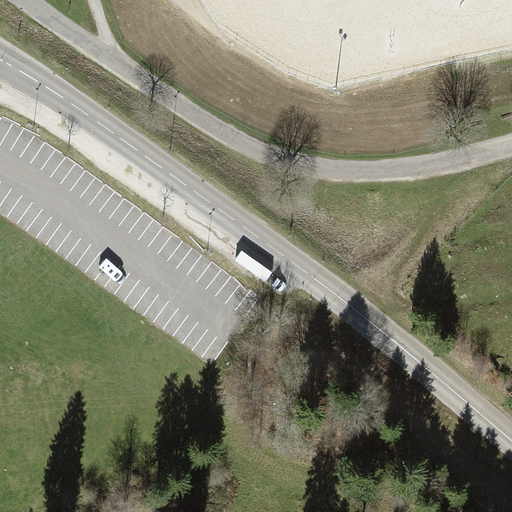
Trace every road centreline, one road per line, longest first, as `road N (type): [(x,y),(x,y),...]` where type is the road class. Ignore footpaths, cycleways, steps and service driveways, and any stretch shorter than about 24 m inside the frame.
road 1 (secondary): [(0,58),(260,236),(511,443)]
road 2 (unclassified): [(511,144),(393,169),(332,169),(279,157),(211,125),(24,0)]
